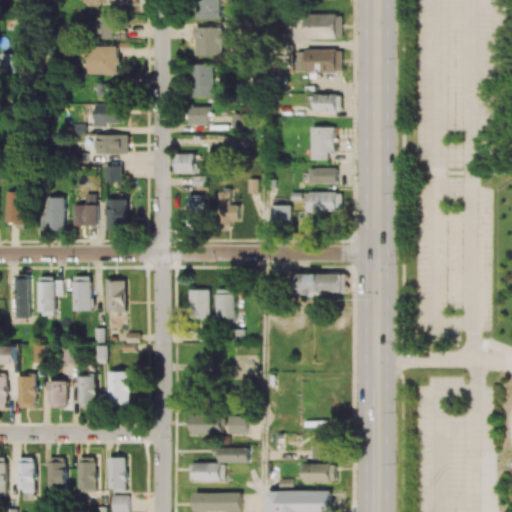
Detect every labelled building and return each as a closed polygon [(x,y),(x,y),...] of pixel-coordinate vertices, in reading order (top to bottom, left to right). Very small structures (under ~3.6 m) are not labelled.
[(220,18),(220,0),(197,0),(198,19),(220,18)] [(344,38),(343,14),(307,14),(308,38),(344,38)] [(96,17),(97,38),(114,38),(114,17),(96,17)] [(196,55),(221,56),(221,44),(233,45),(234,31),(222,31),(222,27),(196,27),(196,55)] [(88,74),(119,75),(119,46),(89,45),(88,74)] [(298,50),(298,72),(344,71),(344,49),(298,50)] [(23,54),(6,54),(6,72),(23,72),(23,54)] [(213,97),(213,64),(193,64),(193,97),(213,97)] [(98,98),(118,99),(118,84),(99,83),(98,98)] [(317,111),(343,111),(343,95),(317,95),(317,111)] [(127,124),(127,104),(96,104),(96,124),(127,124)] [(209,124),(209,106),(190,107),(190,124),(209,124)] [(249,113),(232,114),(232,129),(249,129),(249,113)] [(86,134),(86,124),(72,124),(72,134),(86,134)] [(337,152),(336,127),(314,127),(314,134),(307,134),(308,145),(313,145),(314,160),(330,160),(330,152),(337,152)] [(129,135),(96,134),(96,153),(129,154),(129,135)] [(230,146),(248,146),(248,137),(230,136),(230,146)] [(197,154),(177,153),(177,173),(197,173),(197,154)] [(106,182),(123,182),(123,165),(106,166),(106,182)] [(338,168),(311,168),(311,183),(338,183),(338,168)] [(193,185),(206,185),(205,176),(193,177),(193,185)] [(249,192),(259,192),(259,179),(249,179),(249,192)] [(241,220),(241,205),(232,205),(233,190),(220,189),(220,220),(241,220)] [(8,223),(27,223),(27,191),(8,191),(8,223)] [(310,211),(343,212),(344,192),(310,191),(310,211)] [(206,195),(189,195),(189,226),(205,226),(206,195)] [(48,197),(47,230),(67,230),(67,197),(48,197)] [(128,199),(108,198),(107,229),(128,230),(128,199)] [(100,225),(99,205),(75,205),(75,225),(100,225)] [(292,205),(273,205),(273,228),(293,227),(292,205)] [(343,272),(299,274),(299,295),(344,293),(343,272)] [(16,318),(31,318),(31,274),(17,274),(16,318)] [(93,310),(93,276),(75,276),(74,310),(93,310)] [(64,278),(39,278),(39,314),(56,315),(56,295),(63,295),(64,278)] [(107,312),(128,312),(127,279),(107,279),(107,312)] [(192,318),(211,318),(211,289),(191,289),(192,318)] [(236,323),(236,289),(218,289),(218,323),(236,323)] [(25,326),(12,326),(12,339),(24,339),(25,326)] [(96,342),(105,342),(104,328),(96,328),(96,342)] [(0,363),(18,364),(18,346),(0,345),(0,363)] [(47,345),(35,345),(35,358),(47,358),(47,345)] [(76,363),(75,346),(62,346),(63,363),(76,363)] [(108,346),(98,346),(97,363),(108,363),(108,346)] [(109,405),(132,405),(132,371),(110,371),(109,405)] [(9,377),(0,376),(0,407),(8,408),(9,377)] [(37,408),(38,376),(20,376),(19,407),(37,408)] [(79,376),(80,408),(98,407),(98,376),(79,376)] [(69,381),(50,381),(50,407),(69,407),(69,381)] [(193,434),(225,434),(225,415),(193,415),(193,434)] [(248,416),(231,416),(231,434),(248,434),(248,416)] [(315,459),(332,459),(332,436),(315,436),(315,459)] [(250,463),(250,448),(218,447),(218,462),(250,463)] [(0,496),(8,497),(7,457),(0,457),(0,496)] [(19,489),(25,489),(25,499),(37,499),(37,457),(19,457),(19,489)] [(68,457),(50,457),(49,489),(67,489),(68,457)] [(98,490),(97,457),(79,457),(80,491),(98,490)] [(128,491),(128,457),(110,457),(110,491),(128,491)] [(193,462),(192,480),(225,481),(226,463),(193,462)] [(307,482),(338,482),(338,463),(307,463),(307,482)] [(333,511),(333,490),(270,491),(269,511),(333,511)] [(243,492),(197,493),(197,511),(243,511),(243,492)] [(113,511),(130,511),(130,495),(113,495),(113,511)]
